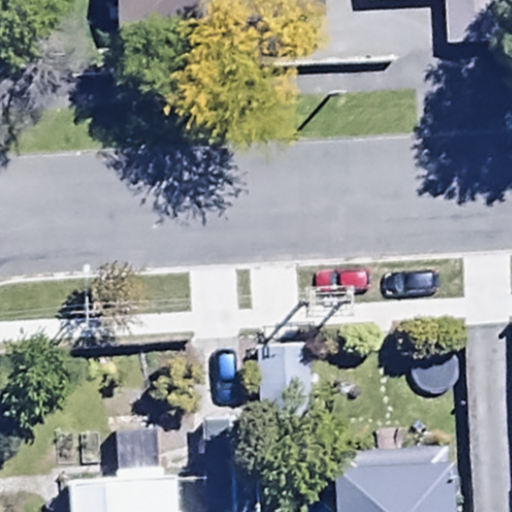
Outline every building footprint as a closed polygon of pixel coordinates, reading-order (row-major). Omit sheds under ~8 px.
[(254,46),(254,0),(106,0),(107,32),(175,31),(175,47),(254,46)] [(440,12),(444,60),(499,59),(497,0),(427,0),(428,12),(440,12)] [(202,425),(201,511),(250,511),(251,425),(202,425)] [(329,464),(330,511),(447,511),(446,460),(329,464)] [(168,511),(167,490),(63,495),(63,511),(168,511)]
